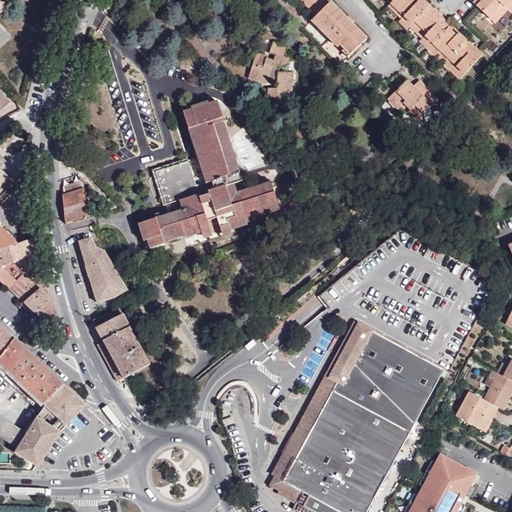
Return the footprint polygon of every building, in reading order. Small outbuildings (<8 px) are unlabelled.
[(327,4),(323,0),(299,0),(315,16),(327,4)] [(404,14),(418,0),(392,0),(399,7),(398,8),(404,14)] [(411,22),(431,3),(427,0),(418,0),(404,14),(411,22)] [(511,0),(472,0),(491,18),(504,8),(506,9),(511,2),(511,0)] [(367,37),(331,1),(315,16),(329,31),(325,36),(331,42),(335,37),(351,54),(367,37)] [(423,34),(442,16),(431,3),(411,22),(423,34)] [(404,14),(398,8),(395,11),(401,16),(404,14)] [(411,22),(404,14),(401,16),(409,25),(411,22)] [(329,31),(315,16),(310,21),(325,36),(329,31)] [(431,42),(451,24),(442,16),(423,34),(431,42)] [(423,34),(411,22),(409,25),(421,36),(423,34)] [(440,50),(458,32),(451,24),(431,42),(440,50)] [(448,58),(466,41),(458,32),(440,50),(448,58)] [(431,42),(423,34),(421,36),(429,45),(431,42)] [(351,54),(335,37),(331,42),(347,58),(351,54)] [(329,53),(335,48),(328,40),(322,45),(329,53)] [(297,97),(295,71),(289,73),(295,59),(288,56),(291,47),(275,41),(271,53),(278,56),(275,62),(269,60),(270,57),(259,53),(252,78),(270,85),(272,80),(281,82),(281,87),(281,98),(297,97)] [(455,65),(473,48),(466,41),(448,58),(455,65)] [(440,50),(431,42),(429,45),(437,53),(440,50)] [(463,74),(481,56),(473,48),(455,65),(463,74)] [(448,58),(440,50),(437,53),(445,61),(448,58)] [(455,65),(448,58),(445,61),(452,68),(455,65)] [(463,74),(455,65),(452,68),(460,77),(463,74)] [(430,100),(435,93),(417,75),(411,82),(405,89),(399,82),(384,96),(395,107),(398,103),(402,98),(420,115),(432,103),(430,100)] [(405,89),(411,82),(405,76),(399,82),(405,89)] [(281,98),(281,87),(271,87),(271,99),(281,98)] [(0,114),(12,103),(0,90),(0,114)] [(248,173),(232,121),(234,121),(228,98),(192,107),(203,153),(162,164),(172,207),(151,212),(151,219),(157,243),(173,240),(172,232),(184,230),(185,232),(204,227),(204,229),(225,223),(225,225),(237,223),(237,219),(253,215),(253,212),(285,203),(279,180),(245,189),(242,179),(248,177),(248,173)] [(420,115),(402,98),(398,103),(415,120),(420,115)] [(0,184),(10,175),(3,169),(13,159),(6,152),(0,145),(0,184)] [(97,215),(95,195),(86,196),(86,190),(82,184),(82,181),(64,186),(64,194),(63,195),(65,221),(97,215)] [(0,250),(23,242),(0,218),(0,250)] [(35,238),(25,241),(23,242),(0,250),(0,277),(25,301),(41,289),(30,278),(14,264),(36,255),(35,238)] [(472,255),(479,245),(470,239),(463,247),(472,255)] [(90,267),(112,258),(109,253),(99,247),(95,240),(83,243),(90,267)] [(112,258),(90,267),(89,268),(93,280),(94,280),(102,304),(118,300),(131,292),(112,258)] [(51,298),(40,268),(30,278),(41,289),(25,301),(48,323),(56,320),(49,300),(50,299),(51,298)] [(341,282),(319,294),(325,304),(347,292),(341,282)] [(135,327),(133,324),(135,323),(131,315),(126,318),(120,307),(118,308),(95,322),(105,341),(130,326),(132,329),(135,327)] [(149,336),(160,328),(156,322),(145,330),(149,336)] [(0,359),(16,338),(0,323),(0,359)] [(288,451),(356,327),(352,324),(267,477),(272,479),(288,451)] [(132,329),(130,326),(105,341),(125,379),(147,367),(151,364),(141,346),(137,338),(132,329)] [(363,511),(440,373),(356,327),(288,451),(272,479),(268,486),(275,490),(294,501),(291,505),(288,511),(289,511),(363,511)] [(145,343),(141,336),(137,338),(141,346),(145,343)] [(39,411),(44,404),(65,385),(16,338),(0,359),(0,360),(4,365),(0,370),(0,371),(1,375),(39,411)] [(503,377),(511,360),(511,359),(507,356),(497,373),(503,377)] [(511,360),(503,377),(507,379),(511,382),(511,360)] [(502,411),(511,394),(511,389),(503,385),(507,379),(503,377),(497,373),(491,370),(487,378),(494,382),(489,390),(483,400),(487,403),(498,409),(502,411)] [(489,390),(494,382),(487,378),(482,386),(489,390)] [(511,382),(507,379),(503,385),(511,389),(511,382)] [(86,406),(65,385),(44,404),(16,453),(39,467),(63,428),(62,427),(65,423),(67,425),(86,406)] [(487,403),(483,400),(467,391),(456,411),(468,418),(465,422),(484,433),(492,420),(481,414),(487,403)] [(492,420),(498,409),(487,403),(481,414),(492,420)] [(468,418),(456,411),(453,416),(465,422),(468,418)] [(0,434),(11,442),(21,427),(0,413),(0,434)] [(503,444),(499,451),(506,454),(510,447),(503,444)] [(455,511),(461,503),(465,505),(468,498),(464,496),(472,482),(476,474),(441,455),(410,511),(455,511)] [(472,482),(464,496),(468,498),(469,498),(476,485),(472,482)] [(294,501),(275,490),(273,495),(291,505),(294,501)] [(461,511),(465,505),(461,503),(455,511),(461,511)]
